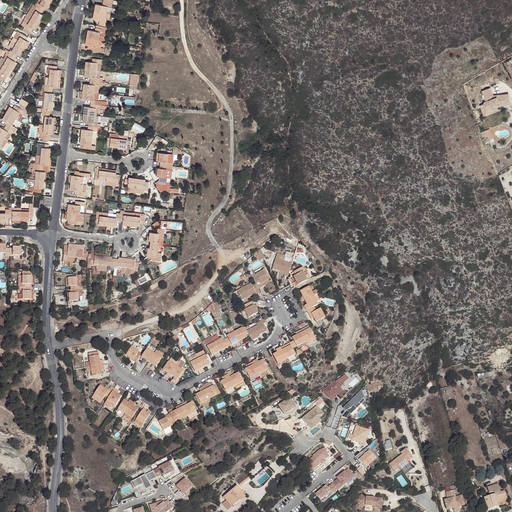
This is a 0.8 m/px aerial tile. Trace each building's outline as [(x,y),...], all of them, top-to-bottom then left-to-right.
[(29,15),(27,19),(39,26),(43,20),(42,19),(45,12),(47,13),(51,6),(39,0),(38,0),(36,3),(41,6),(39,9),(38,8),(36,11),(34,14),(36,15),(34,18),(29,15)] [(110,19),(111,15),(107,14),(108,10),(112,11),(112,8),(103,6),(103,9),(96,8),(94,16),(110,19)] [(109,23),(110,19),(94,16),(93,23),(100,25),(99,29),(108,30),(109,26),(105,26),(106,22),(109,23)] [(26,29),(24,32),(31,36),(33,33),(35,34),(39,26),(27,19),(24,24),(29,26),(27,29),(26,29)] [(20,30),(24,32),(26,29),(27,29),(29,26),(24,24),(20,30)] [(88,34),(87,42),(99,44),(99,43),(104,44),(106,34),(96,32),(95,35),(88,34)] [(11,46),(23,53),(27,46),(26,45),(28,42),(21,37),(19,41),(20,41),(18,44),(13,41),(11,46)] [(99,44),(87,42),(85,49),(89,50),(92,51),(91,54),(101,56),(102,52),(98,51),(99,44)] [(9,58),(16,62),(17,59),(19,60),(23,53),(11,46),(8,50),(13,53),(11,56),(10,55),(9,58)] [(0,63),(0,66),(11,73),(15,66),(14,65),(16,62),(9,58),(7,61),(8,62),(6,65),(1,62),(0,63)] [(84,66),(83,73),(97,74),(97,67),(102,68),(102,64),(93,63),(92,67),(84,66)] [(0,80),(2,82),(4,83),(6,79),(7,80),(11,73),(0,66),(0,72),(1,73),(0,74),(0,80)] [(50,77),(49,81),(58,82),(59,74),(57,74),(57,70),(49,69),(48,73),(50,73),(50,77)] [(91,82),(91,85),(100,86),(100,83),(101,75),(97,74),(83,73),(81,73),(80,79),(82,80),(82,81),(91,82)] [(130,88),(138,89),(138,86),(139,78),(131,77),(130,88)] [(49,81),(49,83),(48,90),(45,89),(44,93),(53,94),(53,90),(57,91),(58,82),(49,81)] [(81,96),(95,97),(96,90),(100,90),(100,86),(91,85),(90,89),(82,88),(81,96)] [(490,87),(482,90),(485,100),(484,101),(483,103),(486,110),(497,106),(499,104),(499,103),(509,102),(508,93),(496,94),(496,96),(494,97),(493,94),(490,87)] [(53,94),(44,93),(44,97),(45,97),(44,106),(53,107),(54,98),(52,98),(53,94)] [(94,112),(98,113),(98,109),(101,109),(101,106),(97,105),(97,97),(95,97),(81,96),(78,96),(78,103),(89,104),(88,112),(82,111),(82,120),(93,121),(93,117),(94,112)] [(498,108),(497,106),(486,110),(483,103),(480,104),(483,115),(493,111),(493,110),(498,108)] [(42,113),(41,116),(50,118),(51,114),(52,114),(53,107),(44,106),(43,113),(42,113)] [(20,115),(10,109),(2,123),(7,127),(3,133),(0,131),(0,153),(2,154),(4,151),(1,149),(4,143),(6,141),(9,137),(11,138),(14,135),(15,132),(12,130),(16,123),(20,115)] [(45,120),(44,129),(53,130),(54,121),(50,121),(50,118),(41,116),(41,120),(45,120)] [(86,131),(96,132),(99,132),(100,129),(97,129),(98,121),(93,121),(82,120),(81,127),(87,128),(86,131)] [(133,124),(132,129),(142,133),(144,128),(133,124)] [(37,140),(42,140),(50,141),(51,138),(52,138),(53,130),(44,129),(44,137),(37,136),(37,140)] [(80,142),(91,143),(91,139),(92,135),(96,136),(96,132),(86,131),(86,135),(80,134),(80,142)] [(109,151),(117,152),(118,143),(110,143),(110,141),(106,140),(105,149),(109,150),(109,151)] [(91,150),(91,143),(80,142),(79,149),(82,149),(82,153),(94,155),(94,151),(91,150)] [(125,151),(129,152),(130,143),(126,142),(126,143),(126,144),(118,143),(117,152),(125,153),(125,151)] [(147,144),(144,142),(137,153),(141,154),(147,144)] [(40,153),(39,161),(48,162),(49,154),(47,154),(48,150),(39,149),(39,153),(40,153)] [(169,183),(171,171),(170,171),(171,159),(158,158),(157,166),(159,166),(158,173),(156,173),(155,181),(158,182),(158,186),(165,187),(166,182),(169,183)] [(38,169),(37,169),(35,189),(43,190),(44,177),(42,177),(43,170),(47,170),(48,162),(39,161),(38,169)] [(105,184),(106,176),(98,175),(97,177),(94,176),(93,185),(97,185),(97,183),(105,184)] [(114,177),(106,176),(105,184),(114,185),(113,187),(117,187),(118,179),(114,179),(114,177)] [(77,181),(73,181),(70,180),(69,188),(81,189),(82,182),(86,182),(86,178),(78,177),(77,177),(77,181)] [(134,197),(135,183),(127,182),(127,184),(124,183),(123,192),(126,192),(126,191),(130,191),(129,197),(134,197)] [(144,184),(135,183),(134,197),(139,198),(139,192),(142,193),(142,194),(144,194),(147,194),(147,186),(143,185),(144,184)] [(81,189),(69,188),(68,195),(75,196),(75,200),(84,201),(84,197),(80,197),(81,189)] [(67,209),(66,217),(78,218),(79,210),(83,211),(83,207),(74,206),(73,210),(67,209)] [(33,215),(29,215),(29,216),(21,216),(13,216),(13,214),(9,214),(5,214),(5,218),(0,217),(0,226),(5,227),(5,223),(9,223),(12,223),(12,225),(29,225),(29,223),(32,224),(33,215)] [(81,229),(81,226),(77,225),(78,222),(78,218),(66,217),(65,220),(64,220),(63,224),(66,224),(72,225),(72,228),(81,229)] [(121,229),(122,229),(129,229),(130,221),(122,220),(122,218),(115,217),(115,219),(114,223),(98,221),(98,219),(94,219),(92,219),(91,227),(97,227),(97,230),(114,231),(114,226),(122,226),(121,229)] [(130,221),(129,229),(138,230),(138,228),(142,229),(143,220),(139,220),(139,221),(130,221)] [(163,238),(157,237),(148,236),(147,245),(149,245),(148,252),(147,252),(146,261),(150,261),(150,264),(160,265),(161,258),(158,257),(158,254),(160,254),(160,250),(161,250),(163,238)] [(0,258),(5,258),(5,261),(8,261),(12,262),(12,260),(21,261),(21,252),(12,251),(12,253),(5,253),(5,249),(1,249),(0,248),(0,258)] [(63,256),(62,265),(66,266),(67,262),(73,263),(81,264),(81,267),(85,268),(86,258),(82,258),(83,251),(68,250),(67,256),(63,256)] [(91,258),(91,259),(88,259),(86,273),(89,274),(90,271),(93,271),(93,269),(97,270),(97,271),(96,275),(101,276),(102,262),(103,260),(91,258)] [(279,275),(283,277),(287,264),(278,262),(271,259),(267,269),(280,273),(279,274),(279,275)] [(111,263),(102,262),(101,276),(106,276),(106,271),(110,271),(110,273),(116,274),(117,274),(117,272),(120,272),(120,275),(119,278),(125,278),(126,264),(117,263),(117,265),(111,264),(111,263)] [(126,263),(126,264),(125,278),(125,279),(129,279),(129,278),(133,279),(133,275),(137,276),(138,267),(134,267),(134,265),(135,263),(126,263)] [(293,285),(306,279),(301,270),(301,269),(300,267),(298,267),(298,266),(289,271),(291,275),(288,277),(291,281),(293,285)] [(248,278),(250,281),(253,288),(258,286),(256,283),(264,279),(259,271),(252,274),(252,275),(248,278)] [(30,280),(22,280),(22,289),(20,289),(20,296),(22,296),(21,304),(30,305),(30,296),(29,296),(29,292),(29,289),(30,289),(30,280)] [(252,294),(256,292),(253,288),(250,281),(232,291),(237,300),(251,293),(252,294)] [(82,291),(78,291),(76,291),(76,282),(67,283),(67,291),(69,291),(70,298),(68,298),(69,307),(77,306),(77,305),(77,298),(81,298),(82,298),(82,291)] [(297,298),(299,301),(301,299),(310,295),(305,286),(297,291),(300,296),(297,298)] [(302,306),(304,310),(311,306),(315,304),(310,295),(301,299),(304,305),(302,306)] [(249,306),(247,303),(236,308),(238,312),(240,311),(244,318),(254,313),(252,309),(250,307),(250,306),(249,306)] [(313,310),(306,314),(308,318),(310,316),(313,322),(322,317),(317,308),(313,310)] [(262,323),(260,318),(253,322),(256,326),(243,333),(245,336),(248,341),(254,337),(253,336),(255,335),(263,331),(259,324),(262,323)] [(228,346),(236,342),(231,333),(228,328),(223,331),(226,335),(223,337),(224,339),(228,346)] [(299,329),(296,331),(302,342),(310,337),(306,328),(300,331),(299,329)] [(243,337),(239,329),(231,333),(236,342),(243,337)] [(288,338),(290,341),(293,346),(302,342),(296,331),(292,332),(294,335),(288,338)] [(204,347),(211,343),(208,337),(200,341),(204,347)] [(224,348),(220,341),(219,339),(211,343),(216,352),(224,348)] [(216,352),(211,343),(204,347),(208,356),(216,352)] [(285,344),(277,348),(283,359),(291,354),(288,349),(285,344)] [(130,362),(133,364),(139,355),(136,353),(128,348),(123,356),(130,361),(130,362)] [(283,359),(277,348),(273,350),(275,352),(269,355),(274,364),(283,359)] [(138,359),(146,363),(151,355),(144,350),(138,359)] [(151,355),(146,363),(153,368),(161,356),(154,351),(151,355)] [(192,356),(199,369),(207,365),(200,352),(192,356)] [(291,354),(283,359),(285,363),(294,358),(291,354)] [(201,372),(199,369),(192,356),(185,360),(192,373),(195,371),(196,375),(201,372)] [(88,369),(100,367),(100,363),(97,364),(96,358),(94,358),(87,359),(86,359),(87,364),(88,369)] [(255,373),(262,369),(263,368),(258,359),(253,362),(252,360),(248,361),(255,373)] [(250,375),(255,373),(248,361),(245,363),(246,366),(241,369),(246,378),(250,375)] [(178,363),(176,362),(174,365),(173,368),(167,376),(175,380),(182,368),(177,365),(178,363)] [(160,371),(167,376),(173,368),(165,363),(160,371)] [(101,370),(100,367),(88,369),(89,374),(89,379),(99,377),(98,371),(101,370)] [(477,374),(478,379),(492,376),(492,375),(499,374),(498,371),(477,374)] [(224,374),(230,386),(239,381),(235,372),(229,375),(228,372),(224,374)] [(222,390),(230,386),(224,374),(223,373),(220,375),(220,376),(218,377),(220,380),(217,382),(222,390)] [(345,375),(340,379),(343,384),(348,379),(345,375)] [(340,379),(322,392),(327,399),(335,393),(336,394),(340,390),(339,389),(343,385),(343,384),(340,379)] [(199,386),(201,388),(207,400),(217,394),(215,390),(213,390),(211,386),(209,384),(206,385),(205,383),(199,386)] [(104,396),(107,391),(104,389),(102,391),(97,388),(92,396),(100,402),(104,396)] [(193,395),(198,404),(204,401),(207,400),(201,388),(196,390),(197,393),(193,395)] [(342,392),(340,390),(336,394),(335,393),(327,399),(330,402),(342,392)] [(115,393),(112,391),(107,398),(105,401),(109,404),(113,407),(118,398),(113,395),(115,393)] [(362,391),(344,408),(351,416),(365,402),(364,400),(365,398),(362,391)] [(100,402),(92,396),(89,400),(98,406),(100,402)] [(287,398),(270,409),(278,421),(287,415),(286,413),(289,412),(293,407),(287,398)] [(123,415),(130,404),(127,402),(126,404),(122,401),(116,410),(123,415)] [(184,415),(192,410),(189,403),(184,406),(183,406),(182,404),(179,406),(184,415)] [(133,406),(130,404),(123,415),(130,419),(136,411),(132,408),(133,406)] [(175,420),(184,415),(179,406),(176,407),(177,410),(174,411),(171,413),(175,420)] [(316,408),(302,420),(311,430),(320,422),(318,419),(323,415),(316,408)] [(141,425),(148,414),(145,412),(144,414),(143,413),(140,411),(134,420),(141,425)] [(171,422),(175,420),(171,413),(170,413),(169,412),(166,413),(167,415),(171,422)] [(196,416),(194,412),(185,417),(187,421),(196,416)] [(158,429),(171,422),(167,415),(163,417),(164,418),(159,421),(155,423),(158,429)] [(141,425),(134,420),(132,424),(139,429),(141,425)] [(172,424),(171,422),(158,429),(160,432),(157,433),(160,438),(169,433),(167,428),(168,428),(167,427),(172,425),(172,424)] [(369,432),(356,427),(351,440),(365,445),(369,432)] [(314,457),(307,463),(314,472),(333,457),(326,448),(325,449),(320,451),(313,457),(314,457)] [(394,474),(400,469),(401,471),(409,466),(407,463),(413,459),(406,450),(400,455),(402,457),(389,467),(394,474)] [(370,451),(359,460),(366,468),(376,459),(370,451)] [(170,462),(132,481),(136,488),(138,487),(141,491),(151,486),(148,481),(150,480),(151,480),(162,474),(163,476),(167,474),(170,472),(174,471),(170,462)] [(409,466),(401,471),(403,474),(411,468),(409,466)] [(326,486),(315,495),(320,500),(331,492),(333,495),(343,487),(354,478),(348,470),(340,476),(341,478),(338,480),(327,488),(326,486)] [(250,479),(249,477),(239,485),(240,487),(250,479)] [(354,478),(343,487),(345,490),(356,480),(354,478)] [(185,480),(177,486),(181,492),(180,493),(178,491),(175,495),(179,500),(185,496),(183,494),(192,487),(185,480)] [(498,502),(508,498),(505,491),(502,492),(499,483),(488,487),(491,496),(484,498),(488,510),(499,506),(499,504),(498,502)] [(237,486),(224,497),(231,507),(245,496),(237,486)] [(478,489),(472,490),(475,497),(482,495),(480,490),(480,489),(480,488),(479,488),(478,488),(478,489)] [(331,492),(320,500),(321,503),(325,500),(326,501),(333,495),(331,492)] [(362,495),(356,500),(359,504),(362,509),(366,506),(374,507),(374,508),(382,509),(383,499),(366,498),(366,499),(365,499),(362,495)] [(448,501),(444,502),(447,511),(453,509),(459,508),(464,506),(462,497),(456,499),(448,501)] [(159,503),(149,506),(151,511),(168,511),(173,508),(168,501),(164,504),(163,503),(161,505),(159,503)]
